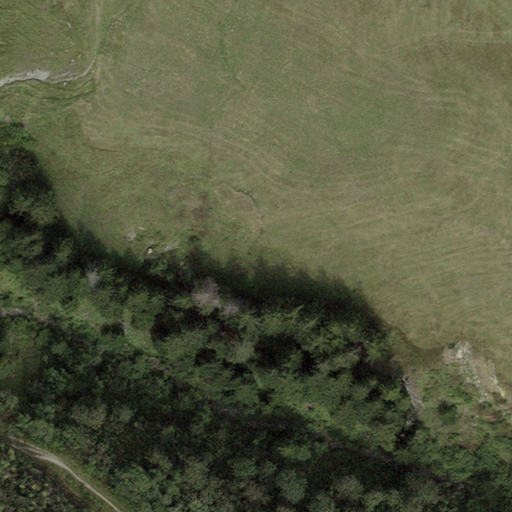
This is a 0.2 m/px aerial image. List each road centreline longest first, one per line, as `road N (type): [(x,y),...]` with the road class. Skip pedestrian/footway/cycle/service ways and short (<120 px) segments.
road 1 (track): [(0,89),(8,80),(73,79),(93,59),(93,0)]
road 2 (track): [(120,511),(0,442)]
